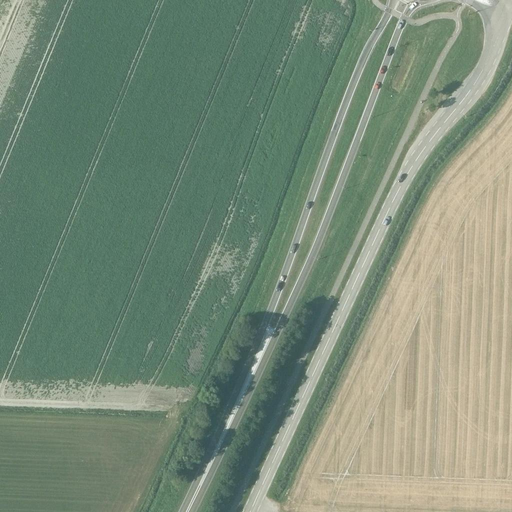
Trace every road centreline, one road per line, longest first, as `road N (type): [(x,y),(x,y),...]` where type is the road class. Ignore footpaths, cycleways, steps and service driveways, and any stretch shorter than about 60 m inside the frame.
road 1 (secondary): [(249,511),(420,153),(471,93),(501,29)]
road 2 (trunk): [(241,396),(295,297),(416,0)]
road 3 (trunk): [(393,0),(364,58),(241,396)]
road 4 (trunk): [(188,511),(241,396)]
